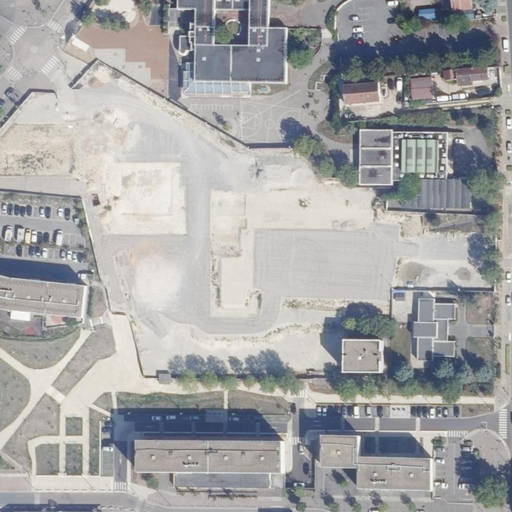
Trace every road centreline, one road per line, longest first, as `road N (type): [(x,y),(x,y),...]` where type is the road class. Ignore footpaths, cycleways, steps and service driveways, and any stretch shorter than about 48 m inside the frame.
road 1 (residential): [(119,498),(120,425),(511,423)]
road 2 (unknown): [(60,77),(118,314)]
